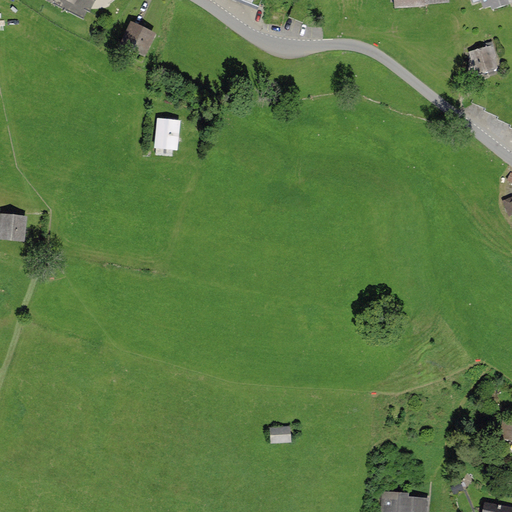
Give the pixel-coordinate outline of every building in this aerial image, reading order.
[(45,0),(45,1),(85,21),(96,0),(45,0)] [(428,0),(396,0),(397,10),(429,9),(428,0)] [(511,0),(479,0),(484,12),(490,10),(492,14),(511,8),(509,3),(511,2),(511,0)] [(294,4),(289,18),(306,25),(311,11),(294,4)] [(156,36),(131,24),(121,46),(146,58),(156,36)] [(497,71),(492,43),(485,44),(486,50),(471,53),(468,73),(478,76),(497,71)] [(480,86),(473,103),(486,109),(484,113),(498,119),(498,121),(511,127),(511,129),(511,109),(502,105),(504,101),(490,95),(492,91),(480,86)] [(181,123),(157,120),(154,150),(177,153),(181,123)] [(300,188),(276,189),(277,208),(301,207),(300,188)] [(511,197),(502,202),(508,217),(511,215),(511,197)] [(29,220),(2,218),(0,243),(27,245),(29,220)] [(511,423),(504,423),(501,449),(511,450),(511,423)] [(293,426),(272,428),(273,445),(294,444),(293,426)] [(463,487),(453,492),(455,497),(465,492),(463,487)] [(426,511),(428,501),(409,500),(409,496),(382,494),(380,511),(426,511)]
